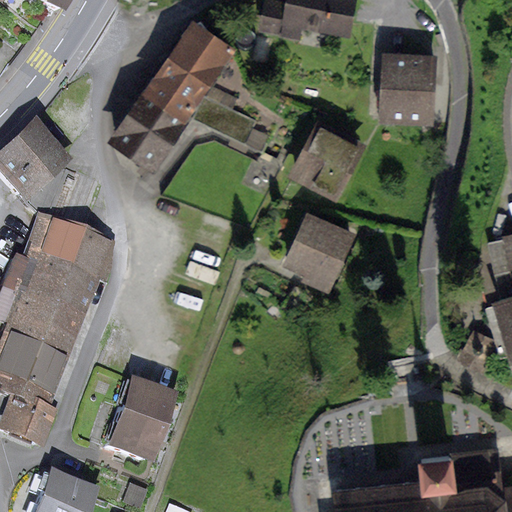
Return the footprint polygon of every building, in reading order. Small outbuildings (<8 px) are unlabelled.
[(24,0),(60,18),(68,0),(24,0)] [(289,0),(284,25),(353,39),(360,0),(289,0)] [(186,29),(136,100),(182,133),(233,62),(186,29)] [(386,122),(440,124),(442,71),(388,69),(386,122)] [(182,133),(136,100),(103,146),(150,179),(182,133)] [(368,154),(322,129),(296,179),(342,203),(368,154)] [(26,131),(0,158),(0,189),(19,208),(60,163),(26,131)] [(335,296),(360,240),(312,219),(287,275),(335,296)] [(0,366),(0,398),(21,406),(45,414),(100,254),(45,236),(0,366)] [(511,386),(511,245),(492,251),(511,323),(496,328),(511,386)] [(486,355),(472,345),(462,360),(476,370),(486,355)] [(149,465),(169,408),(119,391),(100,448),(149,465)] [(45,414),(21,406),(9,440),(41,452),(53,417),(45,414)] [(315,503),(316,511),(511,511),(511,500),(496,502),(492,457),(396,464),(398,497),(315,503)] [(27,511),(84,511),(88,501),(38,484),(27,511)]
